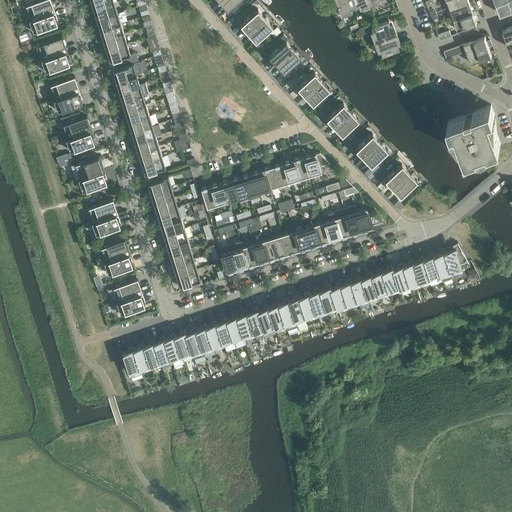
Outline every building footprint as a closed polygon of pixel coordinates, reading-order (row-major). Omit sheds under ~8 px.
[(28,19),(29,20),(53,11),(51,5),(53,5),(51,0),(37,0),(25,4),(26,5),(31,18),(28,19)] [(219,0),(226,7),(226,8),(227,9),(236,0),(219,0)] [(355,7),(352,0),(335,0),(341,15),(352,11),(351,8),(355,7)] [(352,0),(355,7),(359,5),(360,8),(370,5),(368,0),(352,0)] [(447,0),(450,9),(470,2),(468,0),(447,0)] [(511,0),(505,0),(497,3),(501,14),(511,9),(511,0)] [(94,8),(97,18),(117,12),(114,2),(94,8)] [(450,9),(454,19),(473,12),(470,2),(450,9)] [(429,9),(432,16),(437,13),(435,7),(429,9)] [(241,24),(248,31),(264,17),(258,9),(257,8),(240,23),(241,24)] [(100,28),(120,22),(126,20),(123,10),(117,12),(97,18),(100,28)] [(53,11),(29,20),(33,31),(40,28),(40,30),(40,29),(40,28),(57,22),(53,11)] [(473,12),(454,19),(458,29),(477,22),(473,12)] [(264,17),(248,31),(255,39),(254,39),(255,40),(273,25),(272,24),(271,24),(264,17)] [(370,32),(374,42),(397,33),(394,26),(391,27),(389,20),(371,26),(373,31),(370,32)] [(100,28),(104,39),(124,32),(120,22),(100,28)] [(511,47),(511,25),(503,29),(510,48),(511,47)] [(451,35),(449,29),(438,33),(440,39),(451,35)] [(104,39),(107,49),(127,43),(124,32),(104,39)] [(269,56),(276,63),(293,48),(286,41),(286,40),(286,39),(287,38),(283,33),(275,41),(279,45),(268,55),(269,56)] [(397,33),(374,42),(377,52),(380,51),(382,55),(399,49),(396,42),(399,41),(397,33)] [(41,59),(65,51),(63,45),(65,44),(62,35),(53,38),(53,37),(53,39),(38,44),(38,45),(43,58),(41,59)] [(485,35),(474,39),(481,59),(492,55),(489,46),(492,45),(490,39),(487,40),(485,35)] [(481,59),(474,39),(444,50),(447,58),(467,51),(471,62),(481,59)] [(133,62),(138,60),(136,51),(130,53),(127,43),(107,49),(110,60),(116,58),(118,64),(130,60),(131,63),(133,62)] [(293,48),(276,63),(283,71),(284,72),(301,56),(300,55),(299,56),(293,48)] [(65,51),(41,59),(45,71),(52,68),(52,69),(53,69),(52,68),(69,62),(65,51)] [(136,73),(133,62),(131,63),(113,68),(116,79),(136,73)] [(298,87),(305,94),(321,79),(314,72),(315,71),(314,70),(297,86),(298,87)] [(116,79),(119,89),(139,83),(136,73),(116,79)] [(53,98),(53,99),(78,90),(76,85),(78,84),(74,75),(66,78),(65,77),(65,78),(50,84),(55,98),(53,98)] [(321,79),(305,94),(312,102),(312,103),(329,87),(329,86),(328,87),(321,79)] [(119,89),(123,100),(143,94),(139,83),(119,89)] [(78,90),(53,99),(57,110),(64,108),(65,109),(65,108),(82,102),(78,90)] [(123,100),(126,110),(146,104),(143,94),(123,100)] [(327,118),(334,125),(350,110),(343,103),(344,102),(343,101),(326,117),(327,118)] [(126,110),(129,120),(149,114),(146,104),(126,110)] [(466,156),(468,157),(500,146),(501,144),(491,116),(495,115),(491,104),(474,111),(473,108),(465,111),(466,114),(454,118),(448,120),(452,131),(456,129),(466,156)] [(350,110),(334,125),(341,133),(342,134),(358,118),(358,117),(357,118),(350,110)] [(129,120),(132,131),(152,124),(149,114),(129,120)] [(66,138),(66,139),(90,130),(88,124),(90,124),(87,115),(78,118),(78,117),(77,117),(78,118),(62,124),(63,124),(68,137),(66,138)] [(132,131),(135,141),(155,135),(152,124),(132,131)] [(90,130),(66,139),(70,150),(77,148),(77,149),(78,149),(77,147),(94,141),(90,130)] [(356,149),(363,156),(379,141),(372,133),(373,133),(372,132),(355,148),(356,149)] [(135,141),(139,151),(159,145),(155,135),(135,141)] [(379,141),(363,156),(370,163),(370,164),(371,165),(388,149),(387,148),(386,148),(379,141)] [(139,151),(142,162),(162,155),(159,145),(139,151)] [(316,152),(305,155),(311,174),(322,171),(320,165),(329,162),(330,162),(320,151),(319,152),(316,153),(316,152)] [(78,178),(78,179),(102,170),(100,164),(102,163),(99,154),(90,158),(90,156),(90,157),(90,158),(72,164),(77,178),(78,178)] [(162,155),(142,162),(145,173),(165,166),(162,155)] [(305,155),(294,158),(300,178),(311,174),(305,155)] [(294,158),(284,162),(290,181),(300,178),(294,158)] [(284,162),(274,165),(280,184),(290,181),(284,162)] [(370,176),(381,167),(377,162),(366,171),(370,176)] [(385,179),(392,187),(408,171),(401,164),(402,163),(401,163),(384,179),(385,180),(385,179)] [(274,165),(263,168),(269,187),(280,184),(274,165)] [(263,168),(253,171),(259,191),(269,187),(263,168)] [(102,170),(78,179),(82,190),(89,187),(89,188),(90,188),(89,187),(106,181),(102,170)] [(253,171),(243,175),(248,194),(259,191),(253,171)] [(408,171),(392,187),(399,194),(400,195),(417,179),(416,178),(415,179),(408,171)] [(148,181),(151,192),(171,186),(168,175),(148,181)] [(243,175),(232,178),(238,197),(248,194),(243,175)] [(232,178),(222,181),(228,200),(238,197),(232,178)] [(222,181),(212,184),(218,203),(228,200),(222,181)] [(326,185),(328,191),(340,187),(338,181),(326,185)] [(218,203),(212,184),(201,188),(207,207),(218,203)] [(151,192),(154,202),(174,196),(171,186),(151,192)] [(154,202),(158,212),(178,206),(174,196),(154,202)] [(91,221),(92,222),(116,213),(114,208),(116,207),(113,198),(104,201),(103,200),(103,201),(88,207),(89,207),(93,221),(91,221)] [(158,212),(161,223),(181,216),(178,206),(158,212)] [(366,207),(356,210),(362,230),(372,226),(366,207)] [(367,207),(366,207),(372,226),(373,226),(372,225),(385,221),(386,221),(376,210),(376,211),(368,213),(367,207)] [(203,209),(198,211),(195,212),(197,219),(205,216),(203,209)] [(356,210),(345,214),(351,233),(362,230),(356,210)] [(116,213),(92,222),(96,233),(102,231),(103,232),(103,231),(120,224),(116,213)] [(345,214),(335,217),(341,236),(351,233),(345,214)] [(161,223),(164,233),(184,227),(181,216),(161,223)] [(335,217),(325,220),(331,239),(341,236),(335,217)] [(325,220),(314,223),(320,242),(331,239),(325,220)] [(314,223),(304,226),(310,246),(320,242),(314,223)] [(304,226),(294,230),(300,249),(310,246),(304,226)] [(164,233),(167,243),(187,237),(184,227),(164,233)] [(294,230),(283,233),(289,252),(300,249),(294,230)] [(283,233),(273,236),(279,255),(289,252),(283,233)] [(273,236),(263,239),(269,259),(279,255),(273,236)] [(167,243),(170,254),(190,247),(187,237),(167,243)] [(104,261),(104,262),(128,253),(126,247),(128,247),(125,238),(116,241),(116,240),(115,240),(116,241),(101,246),(101,247),(106,260),(104,261)] [(263,239),(252,242),(258,262),(269,259),(263,239)] [(449,249),(445,250),(452,272),(462,268),(460,263),(467,261),(468,262),(469,261),(457,241),(457,242),(448,246),(449,249)] [(252,242),(242,246),(248,265),(258,262),(252,242)] [(242,246),(232,249),(238,268),(248,265),(242,246)] [(170,254),(174,264),(194,258),(190,247),(170,254)] [(439,252),(434,254),(441,275),(452,272),(445,250),(443,247),(438,250),(439,252)] [(238,268),(232,249),(221,252),(227,271),(238,268)] [(429,256),(424,257),(431,278),(441,275),(434,254),(433,251),(428,253),(429,256)] [(128,253),(104,262),(108,273),(115,270),(115,272),(116,271),(115,270),(132,264),(128,253)] [(419,259),(414,261),(421,282),(431,278),(424,257),(423,254),(418,257),(419,259)] [(174,264),(177,274),(197,268),(194,258),(174,264)] [(408,263),(404,264),(411,285),(421,282),(414,261),(413,258),(407,260),(408,263)] [(398,266),(393,268),(400,289),(411,285),(404,264),(402,261),(397,263),(398,266)] [(387,268),(382,270),(389,291),(399,288),(399,289),(400,289),(393,268),(392,263),(386,266),(387,268)] [(377,271),(372,273),(379,294),(389,291),(382,270),(381,266),(376,269),(377,271)] [(197,268),(177,274),(180,285),(185,284),(186,288),(203,283),(202,278),(200,279),(197,268)] [(367,275),(362,276),(369,298),(379,294),(372,273),(371,270),(366,272),(367,275)] [(356,278),(352,280),(359,301),(369,298),(362,276),(361,273),(355,276),(356,278)] [(116,301),(141,293),(139,287),(141,286),(137,277),(129,281),(128,279),(128,281),(113,286),(113,287),(118,300),(116,301)] [(346,282),(341,283),(348,304),(359,301),(352,280),(350,277),(345,279),(346,282)] [(336,285),(331,287),(338,308),(348,304),(341,283),(340,280),(335,283),(336,285)] [(325,287),(320,289),(327,310),(336,307),(337,308),(338,308),(331,287),(330,282),(324,285),(325,287)] [(315,291),(310,292),(317,313),(327,310),(320,289),(319,286),(314,288),(315,291)] [(304,294),(300,296),(307,317),(317,313),(310,292),(309,289),(304,291),(304,294)] [(294,297),(289,299),(296,320),(307,317),(300,296),(298,292),(293,295),(294,297)] [(141,293),(116,301),(120,313),(127,310),(128,311),(128,310),(145,304),(141,293)] [(284,301),(279,302),(286,324),(288,329),(298,326),(296,320),(289,299),(288,296),(283,298),(284,301)] [(274,304),(269,306),(276,327),(286,324),(279,302),(278,299),(273,302),(274,304)] [(263,308),(259,309),(266,330),(276,327),(269,306),(268,303),(263,305),(263,308)] [(252,310),(248,311),(255,332),(254,333),(255,335),(256,337),(259,337),(263,336),(265,334),(264,331),(266,330),(259,309),(257,305),(251,307),(252,310)] [(242,313),(237,315),(244,336),(254,333),(255,332),(248,311),(246,308),(241,311),(242,313)] [(232,317),(227,318),(234,339),(244,336),(237,315),(236,312),(231,314),(232,317)] [(222,320),(217,322),(224,343),(234,339),(227,318),(226,315),(221,317),(222,320)] [(211,323),(207,325),(214,346),(224,343),(217,322),(216,318),(211,321),(211,323)] [(201,327),(196,328),(203,350),(214,346),(207,325),(206,322),(200,324),(201,327)] [(191,330),(186,332),(193,353),(192,353),(194,358),(205,354),(203,350),(196,328),(195,325),(190,328),(191,330)] [(180,332),(175,334),(182,355),(191,352),(192,353),(193,353),(186,332),(185,327),(179,330),(180,332)] [(170,336),(165,337),(172,358),(177,357),(182,355),(175,334),(174,331),(169,333),(170,336)] [(159,339),(155,341),(162,362),(172,358),(165,337),(164,334),(159,337),(159,339)] [(149,343),(144,344),(151,365),(162,362),(155,341),(154,338),(148,340),(149,343)] [(139,346),(134,348),(141,369),(151,365),(144,344),(143,341),(138,343),(139,346)] [(123,350),(122,350),(130,373),(141,369),(134,348),(133,344),(128,347),(129,349),(123,351),(123,350)]
